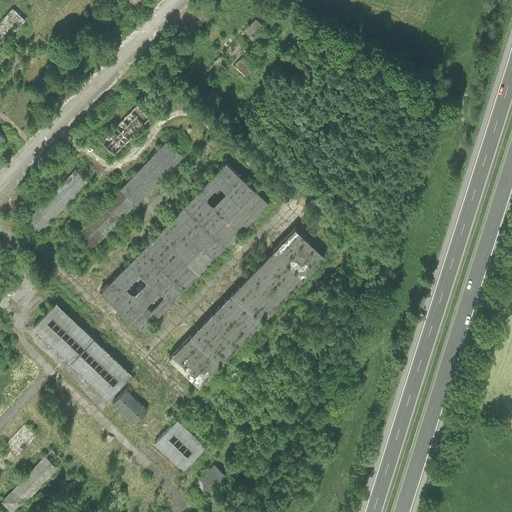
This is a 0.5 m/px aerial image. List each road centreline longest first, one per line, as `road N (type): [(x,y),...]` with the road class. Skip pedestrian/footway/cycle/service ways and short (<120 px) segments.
road 1 (track): [(57,125),(109,168),(168,117),(206,119),(338,243),(343,257),(333,273),(212,399),(199,402),(56,265),(61,232),(105,180)]
road 2 (motorway): [(511,72),(373,511)]
road 3 (motorway): [(400,511),(511,161)]
road 4 (track): [(182,511),(171,484),(0,320)]
road 5 (track): [(179,0),(0,188)]
road 6 (track): [(296,204),(150,360)]
road 7 (track): [(228,140),(82,293)]
